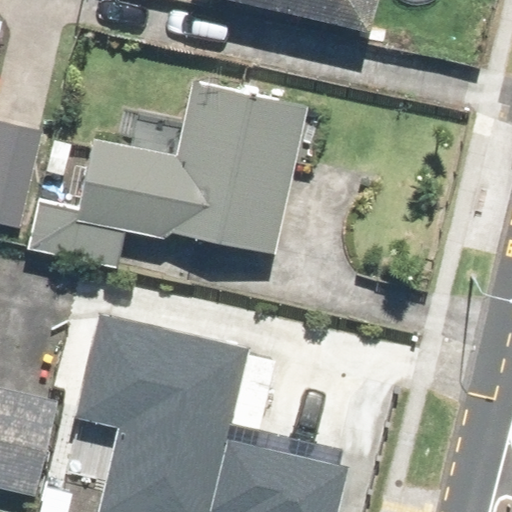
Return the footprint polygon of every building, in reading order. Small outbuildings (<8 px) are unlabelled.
[(264,0),(379,19),(382,0),(264,0)] [(99,133),(88,197),(48,191),(39,244),(130,259),(137,215),(285,241),(310,97),(195,78),(183,148),(99,133)] [(56,129),(0,116),(0,213),(34,222),(56,129)] [(112,511),(217,511),(218,511),(219,511),(329,511),(346,441),(236,416),(254,341),(102,305),(79,404),(134,417),(112,511)] [(0,477),(41,488),(64,396),(0,379),(0,477)]
